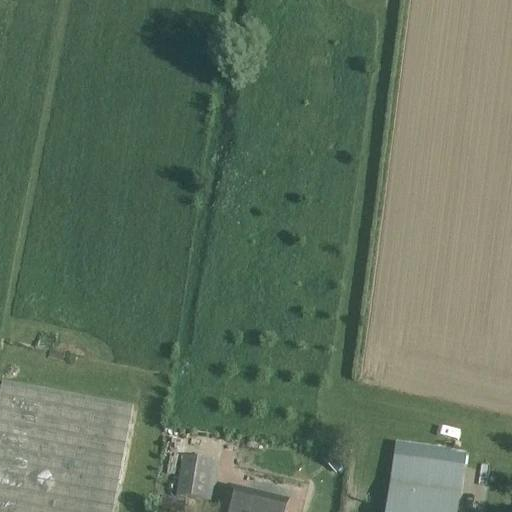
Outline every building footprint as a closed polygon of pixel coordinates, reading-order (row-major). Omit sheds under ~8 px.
[(113,511),(133,410),(3,385),(0,399),(0,511),(113,511)] [(332,453),(323,462),(336,475),(345,466),(332,453)] [(213,463),(182,458),(175,499),(206,504),(213,463)] [(456,511),(459,495),(391,486),(387,511),(456,511)] [(286,511),(289,504),(230,490),(224,511),(286,511)]
